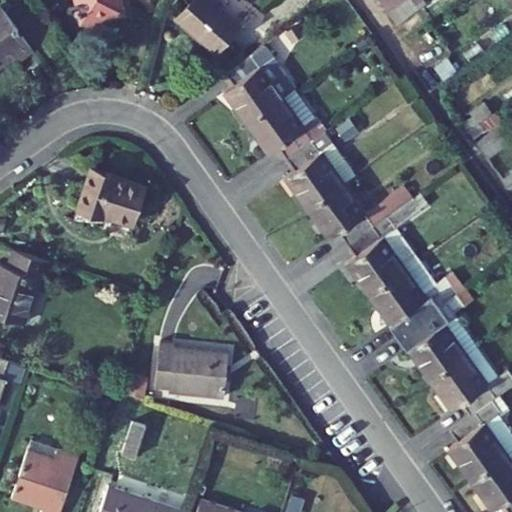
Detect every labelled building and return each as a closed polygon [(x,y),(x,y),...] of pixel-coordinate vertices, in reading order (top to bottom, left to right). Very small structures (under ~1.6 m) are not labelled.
[(76,0),(81,20),(120,11),(117,0),(76,0)] [(239,26),(208,0),(192,0),(177,18),(216,52),(239,26)] [(379,0),(389,12),(405,0),(379,0)] [(411,0),(405,0),(389,12),(398,24),(418,9),(411,0)] [(34,53),(1,6),(0,6),(0,60),(12,53),(19,63),(34,53)] [(247,123),(294,89),(264,46),(226,73),(235,86),(226,93),(247,123)] [(287,159),(325,133),(294,89),(247,123),(269,154),(278,148),(287,159)] [(493,115),(485,104),(471,113),(474,118),(464,125),(469,132),(479,125),(493,115)] [(496,113),(493,115),(479,125),(484,131),(489,127),(490,130),(502,121),(496,113)] [(511,144),(511,139),(501,124),(477,142),(490,160),(511,144)] [(484,131),(479,125),(469,132),(474,138),(484,131)] [(309,209),(343,185),(355,175),(325,133),(287,159),(296,172),(287,178),(309,209)] [(144,184),(92,167),(78,207),(103,216),(104,212),(132,222),(144,184)] [(340,233),(349,244),(413,198),(404,186),(365,214),(343,185),(309,209),(330,239),(340,233)] [(369,293),(404,269),(382,238),(421,210),(413,198),(349,244),(357,257),(348,263),(369,293)] [(53,263),(14,250),(8,267),(1,264),(0,267),(0,314),(24,322),(39,279),(47,281),(53,263)] [(423,295),(437,285),(419,258),(404,269),(423,295)] [(400,318),(409,330),(447,303),(458,294),(446,278),(437,285),(423,295),(404,269),(369,293),(391,324),(400,318)] [(408,348),(431,379),(465,355),(445,325),(456,317),(447,303),(409,330),(416,342),(408,348)] [(465,355),(477,346),(456,317),(445,325),(465,355)] [(176,342),(162,340),(158,383),(169,385),(170,390),(224,396),(229,353),(175,347),(176,342)] [(470,416),(493,399),(511,385),(511,375),(509,371),(499,379),(477,346),(465,355),(431,379),(451,409),(460,404),(470,416)] [(19,383),(24,365),(0,356),(0,393),(5,379),(19,383)] [(471,480),(506,455),(485,424),(498,415),(503,412),(493,399),(470,416),(450,430),(460,442),(450,449),(471,480)] [(506,455),(511,451),(511,433),(498,415),(485,424),(506,455)] [(147,425),(133,421),(124,451),(136,456),(147,425)] [(61,511),(79,455),(31,440),(14,498),(45,507),(43,511),(61,511)] [(508,511),(511,511),(511,463),(506,455),(471,480),(493,510),(503,504),(508,511)] [(182,511),(183,510),(110,486),(101,511),(182,511)] [(245,511),(203,499),(198,511),(245,511)]
